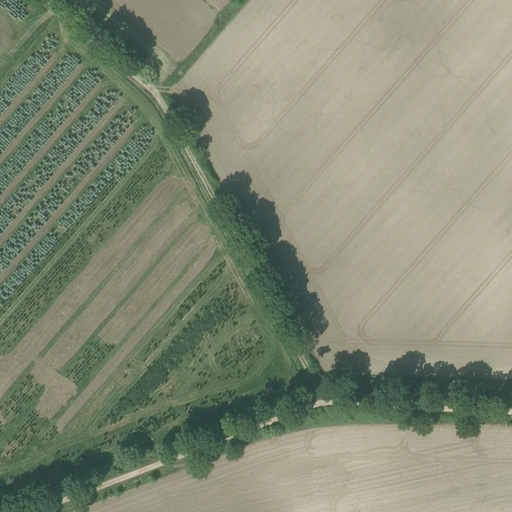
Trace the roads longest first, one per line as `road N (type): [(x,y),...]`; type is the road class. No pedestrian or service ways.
road 1 (track): [(56,0),(149,83),(327,405)]
road 2 (track): [(327,405),(27,511)]
road 3 (track): [(511,412),(327,405)]
